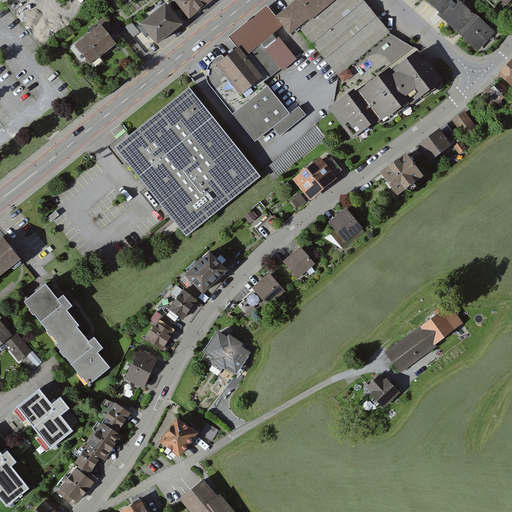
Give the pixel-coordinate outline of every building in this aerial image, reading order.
[(175,0),(189,18),(211,1),(210,0),(175,0)] [(299,0),(278,18),(290,32),(298,26),(338,75),(389,33),(361,0),(299,0)] [(451,25),(466,9),(462,5),(464,1),(465,0),(464,0),(431,0),(430,2),(442,13),(444,11),(450,16),(446,21),(451,25)] [(149,19),(139,27),(146,37),(150,34),(157,44),(181,25),(166,5),(153,15),(151,12),(147,16),(149,19)] [(262,8),(230,36),(242,50),(275,23),(269,16),(262,8)] [(466,9),(451,25),(456,30),(458,27),(464,33),(462,36),(477,48),(492,32),(466,9)] [(100,27),(77,46),(91,63),(115,44),(106,34),(113,29),(104,18),(98,23),(100,27)] [(274,32),(244,57),(263,81),(270,75),(271,71),(279,65),(283,71),(297,60),(274,32)] [(263,81),(244,57),(238,49),(217,65),(214,65),(211,70),(210,77),(212,83),(215,83),(237,111),(248,102),(270,130),(275,126),(282,135),(304,117),(297,108),(290,114),(263,81)] [(414,52),(374,82),(394,109),(396,109),(397,109),(410,100),(411,100),(412,100),(421,94),(422,94),(440,80),(427,62),(424,64),(414,52)] [(511,60),(500,74),(511,84),(511,60)] [(489,90),(481,97),(489,106),(495,101),(497,104),(511,92),(501,81),(490,91),(489,90)] [(394,109),(374,82),(358,94),(353,92),(332,108),(335,113),(317,126),(270,166),(279,176),(326,137),(337,128),(342,134),(350,128),(353,132),(356,132),(363,126),(364,127),(366,127),(377,119),(378,120),(379,120),(394,109)] [(121,143),(115,148),(120,154),(154,196),(176,223),(186,237),(261,177),(190,88),(131,135),(121,143)] [(464,113),(453,121),(466,138),(477,130),(464,113)] [(448,126),(420,146),(430,159),(458,139),(448,126)] [(421,176),(406,156),(383,173),(398,193),(421,176)] [(320,161),(297,180),(310,197),(333,178),(340,172),(330,160),(323,166),(320,161)] [(300,194),(291,201),(297,209),(306,202),(300,194)] [(329,223),(336,232),(332,236),(344,251),(366,233),(346,208),(329,223)] [(251,211),(244,217),(250,224),(257,218),(251,211)] [(0,272),(18,258),(2,238),(0,239),(0,272)] [(301,249),(285,262),(297,277),(313,264),(301,249)] [(210,253),(186,275),(203,293),(226,271),(227,272),(232,267),(221,256),(217,260),(210,253)] [(244,301),(239,305),(248,316),(266,301),(269,305),(284,292),(269,275),(254,288),(255,289),(243,299),(244,301)] [(26,296),(22,299),(57,342),(77,327),(79,325),(67,310),(72,306),(63,295),(58,299),(48,286),(51,283),(49,280),(45,284),(45,285),(28,299),(26,296)] [(197,300),(183,290),(167,312),(176,319),(179,316),(182,319),(197,300)] [(422,327),(386,353),(400,372),(432,348),(430,344),(460,323),(450,309),(441,313),(422,327)] [(167,318),(157,312),(151,319),(157,323),(146,339),(150,341),(146,347),(158,352),(160,348),(162,350),(175,330),(164,323),(167,318)] [(0,342),(5,339),(12,347),(10,348),(19,359),(29,352),(4,320),(0,323),(0,342)] [(77,327),(57,342),(55,344),(90,386),(93,384),(91,382),(110,367),(98,352),(103,348),(94,337),(89,341),(77,327)] [(228,340),(219,333),(207,351),(216,357),(214,360),(225,367),(227,364),(236,370),(247,353),(238,347),(240,344),(230,337),(228,340)] [(157,359),(139,350),(125,378),(143,387),(157,359)] [(380,377),(369,386),(375,392),(373,394),(383,405),(398,392),(387,381),(385,382),(380,377)] [(48,389),(26,406),(59,449),(81,431),(69,416),(75,411),(66,399),(60,404),(48,389)] [(116,404),(102,424),(116,433),(130,413),(116,404)] [(0,431),(8,442),(30,425),(17,407),(0,420),(0,431)] [(191,429),(177,419),(161,441),(162,442),(159,446),(168,453),(171,449),(180,455),(196,433),(195,432),(197,430),(193,426),(191,429)] [(208,423),(202,434),(213,441),(220,430),(208,423)] [(102,424),(86,447),(100,456),(103,452),(107,455),(120,436),(116,433),(102,424)] [(0,441),(0,486),(15,506),(38,488),(21,466),(26,462),(18,451),(11,456),(0,441)] [(100,456),(86,447),(76,462),(90,472),(100,456)] [(91,475),(79,466),(58,492),(70,501),(73,497),(77,501),(93,482),(88,478),(91,475)] [(202,481),(182,498),(193,511),(232,511),(219,496),(216,498),(202,481)] [(56,511),(58,510),(46,499),(34,511),(56,511)] [(146,511),(140,501),(122,511),(123,511),(146,511)]
